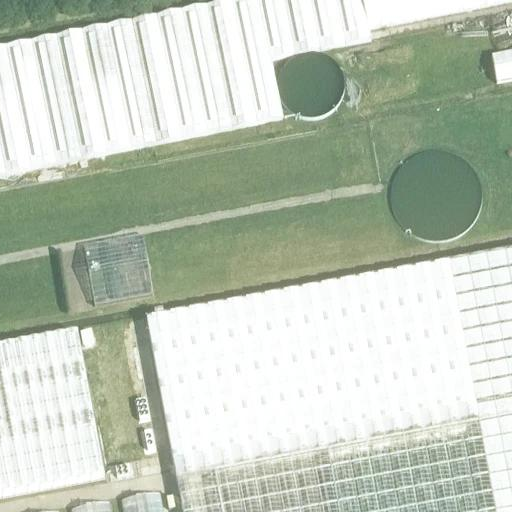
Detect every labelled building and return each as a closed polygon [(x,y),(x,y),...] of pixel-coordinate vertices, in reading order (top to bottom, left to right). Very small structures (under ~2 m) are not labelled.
[(511,0),(246,0),(81,34),(0,50),(0,177),(107,156),(281,121),(270,62),(370,42),(368,31),(511,3),(511,0)] [(511,54),(493,58),(498,84),(511,81),(511,54)] [(340,96),(340,90),(340,85),(338,79),(335,74),(333,70),(327,66),(323,63),(317,61),(312,61),(307,61),(301,62),(294,66),(290,69),(286,74),(284,78),(282,83),(281,90),(282,95),(283,101),(286,106),(290,111),(294,114),(298,117),(303,119),(310,120),(316,119),(320,118),(327,115),(331,112),(335,107),(338,101),(340,96)] [(479,207),(480,198),(479,189),(477,181),(473,174),(468,168),(462,162),(454,158),(446,155),(437,153),(429,154),(418,157),(411,161),(404,167),(398,174),(395,181),(392,188),(391,197),(392,207),(395,215),(398,222),(404,229),(409,234),(416,238),(424,241),(434,243),(446,241),(452,239),(459,236),(466,230),(473,222),(477,216),(479,207)] [(142,237),(82,248),(93,307),(153,296),(142,237)] [(511,511),(511,256),(298,293),(144,322),(180,511),(511,511)] [(91,332),(80,334),(83,349),(94,347),(91,332)] [(77,335),(0,349),(0,497),(104,478),(77,335)] [(161,511),(158,496),(119,504),(120,511),(161,511)]
